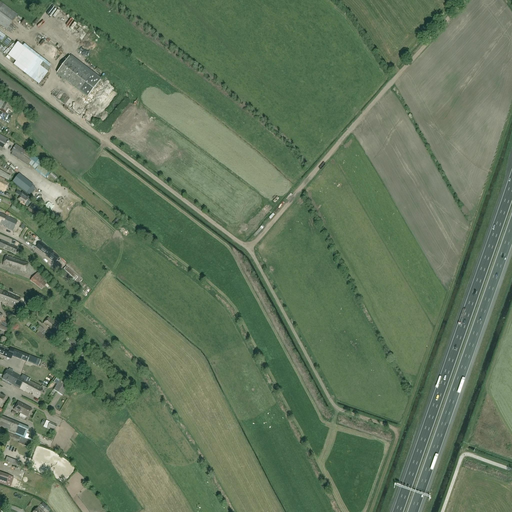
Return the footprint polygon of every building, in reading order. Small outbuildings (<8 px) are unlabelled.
[(0,24),(2,26),(1,27),(10,32),(14,27),(10,25),(17,15),(0,1),(0,24)] [(39,84),(50,69),(22,47),(15,55),(19,58),(14,64),(39,84)] [(47,57),(55,60),(59,51),(51,48),(47,57)] [(87,97),(100,81),(69,57),(56,74),(87,97)] [(66,104),(68,102),(57,93),(55,95),(66,104)] [(0,110),(6,113),(10,104),(0,98),(0,110)] [(0,149),(2,151),(8,140),(0,134),(0,149)] [(55,173),(41,163),(35,157),(16,145),(11,152),(12,153),(11,155),(28,166),(29,164),(36,170),(35,170),(45,179),(48,181),(52,177),(55,173)] [(0,171),(0,175),(9,181),(11,176),(0,171)] [(0,177),(0,190),(3,192),(9,184),(4,181),(5,180),(0,178),(0,177)] [(32,186),(27,193),(29,195),(35,188),(32,186)] [(19,198),(18,200),(21,202),(21,201),(23,203),(24,203),(27,206),(30,202),(28,200),(28,199),(29,197),(22,192),(22,193),(21,195),(19,198)] [(42,202),(45,197),(35,192),(32,197),(42,202)] [(53,197),(63,205),(65,202),(59,198),(60,197),(55,193),(53,197)] [(38,213),(41,209),(37,206),(33,203),(30,208),(34,211),(38,213)] [(13,204),(10,208),(17,213),(19,209),(13,204)] [(263,212),(265,214),(271,208),(268,206),(263,212)] [(11,230),(15,221),(0,213),(0,225),(2,226),(2,225),(5,226),(5,227),(11,230)] [(0,247),(15,254),(18,248),(1,241),(0,242),(0,247)] [(52,252),(40,243),(36,248),(49,257),(48,258),(55,263),(58,258),(52,253),(52,252)] [(25,272),(28,264),(6,256),(2,266),(8,267),(8,266),(12,267),(11,268),(25,272)] [(66,267),(61,272),(72,282),(77,277),(66,267)] [(37,273),(30,281),(41,291),(46,285),(39,279),(41,277),(37,273)] [(0,301),(3,303),(4,302),(8,303),(8,305),(16,308),(17,307),(20,299),(0,290),(0,301)] [(62,329),(48,318),(43,324),(47,327),(48,326),(50,328),(49,329),(56,335),(62,329)] [(35,333),(41,339),(45,335),(38,329),(35,333)] [(64,332),(60,336),(67,342),(71,338),(64,332)] [(0,347),(0,355),(11,360),(12,356),(26,362),(28,355),(14,350),(10,348),(9,351),(0,347)] [(13,371),(9,369),(9,371),(7,370),(2,379),(11,384),(38,398),(43,389),(41,388),(42,387),(29,381),(30,379),(22,375),(21,377),(12,372),(13,371)] [(60,380),(54,391),(62,396),(68,386),(61,382),(61,381),(60,380)] [(28,417),(32,409),(18,402),(14,410),(28,417)] [(25,439),(29,428),(2,416),(0,421),(0,427),(15,434),(25,439)] [(54,432),(57,426),(50,423),(47,429),(54,432)] [(6,432),(0,428),(0,434),(4,436),(11,439),(12,439),(19,442),(18,444),(33,450),(35,443),(21,437),(21,438),(14,435),(6,432)] [(7,458),(5,461),(21,467),(22,464),(7,458)] [(0,483),(11,488),(14,478),(0,472),(0,483)]
